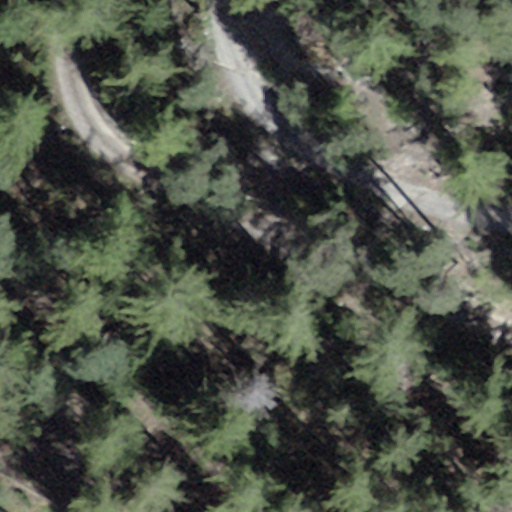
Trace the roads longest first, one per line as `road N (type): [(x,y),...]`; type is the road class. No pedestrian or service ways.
road 1 (track): [(511,317),(367,290),(175,205),(86,102),(67,0)]
road 2 (track): [(511,213),(375,170),(236,90),(214,0)]
